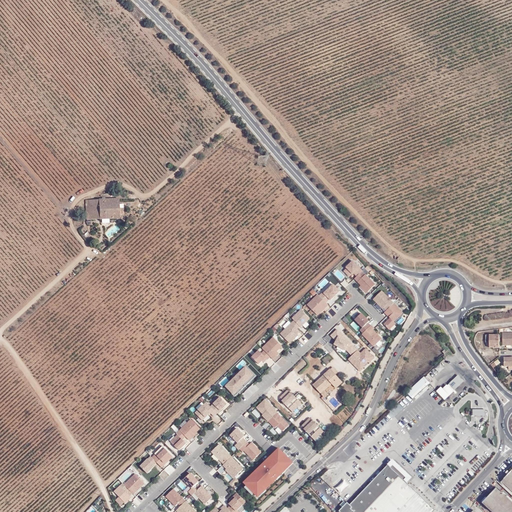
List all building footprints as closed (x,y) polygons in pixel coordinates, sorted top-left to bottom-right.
[(119,209),(119,199),(98,200),(99,206),(89,206),(89,219),(120,218),(120,215),(124,215),(124,209),(119,209)] [(360,266),(353,259),(343,270),(349,277),(353,274),(360,266)] [(363,270),(360,266),(353,274),(356,277),(363,270)] [(359,286),(366,293),(376,283),(363,270),(356,277),(354,278),(361,285),(359,286)] [(340,290),(333,283),(319,294),(327,302),(330,299),(331,300),(340,290)] [(392,300),(382,290),(373,300),(384,309),(384,308),(392,300)] [(318,294),(307,304),(318,315),(329,304),(327,302),(319,294),(318,294)] [(392,300),(384,308),(387,310),(394,303),(392,300)] [(332,308),(337,312),(342,307),(337,303),(332,308)] [(384,312),(390,317),(394,321),(404,312),(394,303),(387,310),(384,312)] [(301,309),(292,317),(294,319),(300,326),(301,327),(310,318),(301,309)] [(363,312),(355,318),(363,326),(368,322),(370,320),(363,312)] [(394,321),(390,317),(384,323),(390,329),(396,323),(394,321)] [(292,322),(298,328),(300,326),(294,319),(291,322),(292,322)] [(298,328),(292,322),(280,333),(290,342),(299,334),(298,334),(300,331),(298,328)] [(357,331),(360,329),(354,322),(351,324),(357,331)] [(363,326),(360,329),(363,332),(371,325),(368,322),(363,326)] [(363,332),(362,333),(374,345),(382,338),(373,329),(375,328),(371,325),(363,332)] [(352,355),(358,349),(350,341),(339,330),(332,336),(336,340),(346,350),(352,355)] [(511,333),(502,334),(502,346),(511,345),(511,333)] [(495,347),(495,348),(499,348),(499,335),(489,335),(489,343),(489,347),(495,347)] [(273,358),(279,353),(277,351),(282,346),(273,336),(262,347),(273,358)] [(346,350),(336,340),(335,344),(346,351),(346,350)] [(375,357),(366,347),(361,352),(358,349),(352,355),(348,359),(361,370),(364,367),(363,366),(368,362),(369,363),(375,357)] [(266,357),(259,350),(252,357),(259,364),(266,357)] [(328,354),(322,360),(323,362),(324,363),(326,365),(333,359),(328,354)] [(439,372),(445,367),(440,363),(435,367),(439,372)] [(234,393),(254,373),(245,365),(225,385),(234,393)] [(335,375),(333,372),(335,370),(332,367),(313,385),(319,392),(330,382),(332,384),(335,388),(342,382),(335,375)] [(455,389),(463,381),(458,376),(450,384),(455,389)] [(422,379),(408,393),(412,398),(429,382),(425,377),(424,378),(422,379)] [(332,384),(330,382),(319,392),(321,394),(326,390),(332,384)] [(287,389),(280,397),(287,405),(296,396),(291,391),(290,392),(287,389)] [(330,394),(326,390),(321,394),(324,397),(325,398),(330,394)] [(214,403),(211,405),(217,413),(221,410),(220,410),(228,403),(220,395),(213,402),(214,403)] [(265,399),(256,407),(268,420),(278,412),(265,399)] [(298,399),(289,407),(293,411),(302,403),(298,399)] [(206,401),(203,404),(210,412),(214,416),(217,413),(211,405),(206,401)] [(198,408),(198,409),(194,412),(202,420),(206,417),(210,412),(203,404),(198,408)] [(278,412),(268,420),(275,428),(277,426),(283,431),(290,424),(278,412)] [(312,420),(309,418),(302,425),(310,433),(319,424),(313,419),(312,420)] [(191,419),(180,430),(187,436),(190,440),(198,432),(197,431),(200,428),(191,419)] [(238,427),(230,435),(237,442),(245,435),(238,427)] [(320,427),(311,435),(315,439),(324,431),(320,427)] [(180,430),(177,432),(178,434),(183,439),(187,436),(180,430)] [(178,434),(170,441),(179,450),(187,443),(183,439),(178,434)] [(243,437),(234,445),(239,449),(247,441),(243,437)] [(247,441),(239,449),(242,452),(243,450),(249,444),(247,441)] [(252,442),(249,444),(243,450),(249,455),(246,458),(251,462),(261,451),(252,442)] [(220,444),(211,451),(221,461),(229,453),(220,444)] [(279,445),(243,481),(246,484),(245,485),(257,497),(294,461),(279,445)] [(165,448),(157,455),(164,462),(172,454),(165,448)] [(157,455),(156,453),(152,457),(162,467),(174,456),(172,454),(164,462),(157,455)] [(229,453),(221,461),(227,468),(225,469),(233,478),(244,468),(229,453)] [(155,465),(148,458),(141,466),(147,473),(155,465)] [(390,466),(388,465),(350,505),(347,502),(338,511),(433,511),(435,510),(405,481),(408,477),(393,463),(390,466)] [(216,478),(220,473),(214,468),(209,473),(216,478)] [(135,473),(124,483),(133,493),(134,493),(145,483),(135,473)] [(198,480),(191,473),(183,480),(191,487),(198,480)] [(505,489),(509,485),(504,480),(500,484),(505,489)] [(123,483),(120,485),(130,495),(133,493),(124,483),(123,483)] [(120,485),(114,491),(119,496),(124,502),(125,503),(131,497),(130,495),(120,485)] [(197,490),(192,495),(197,500),(200,498),(205,504),(213,496),(202,485),(197,490)] [(197,490),(194,487),(189,492),(192,495),(197,490)] [(511,511),(511,501),(497,488),(484,503),(493,511),(511,511)] [(183,497),(174,489),(166,497),(175,506),(178,503),(183,497)] [(237,492),(228,502),(230,504),(236,510),(237,509),(246,501),(237,492)] [(197,511),(183,497),(178,503),(181,506),(176,510),(178,511),(180,511),(181,511),(197,511)]
